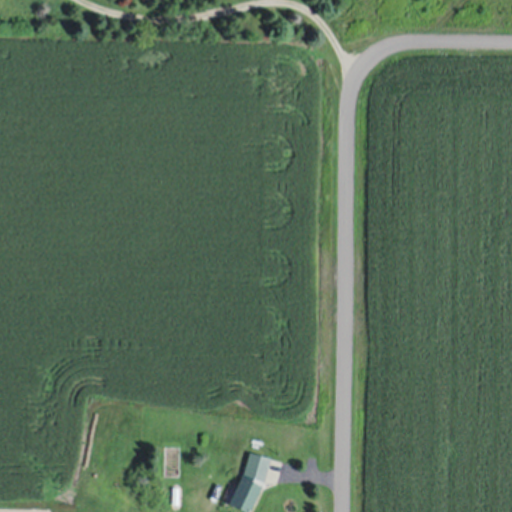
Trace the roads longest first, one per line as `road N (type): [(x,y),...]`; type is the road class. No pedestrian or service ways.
road 1 (residential): [(341,511),(352,72)]
road 2 (residential): [(352,72),(373,49),(406,39),(511,40)]
